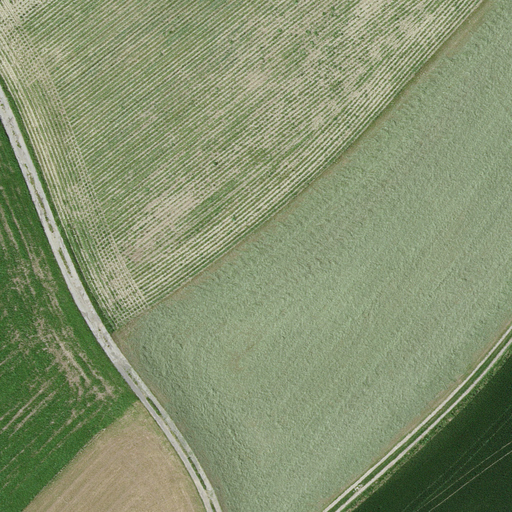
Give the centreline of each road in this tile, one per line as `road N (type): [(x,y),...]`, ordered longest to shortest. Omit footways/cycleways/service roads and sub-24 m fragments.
road 1 (track): [(0,102),(75,287),(195,467),(214,511)]
road 2 (track): [(511,334),(412,444),(331,511)]
